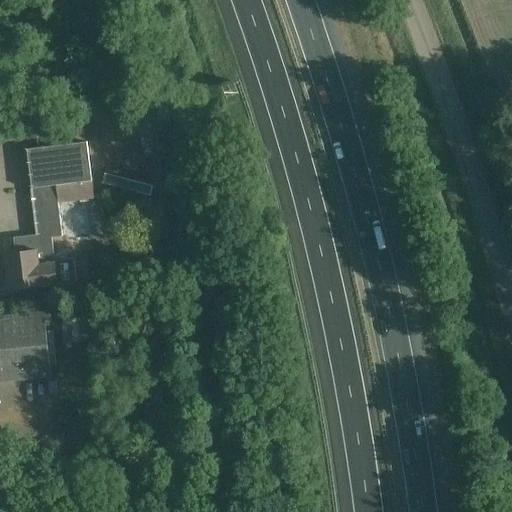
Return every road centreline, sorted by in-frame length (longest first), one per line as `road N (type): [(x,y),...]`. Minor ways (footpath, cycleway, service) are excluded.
road 1 (motorway): [(423,511),(355,171),(299,0)]
road 2 (motorway): [(246,0),(333,300),(367,511)]
road 3 (unclassified): [(511,298),(400,0)]
